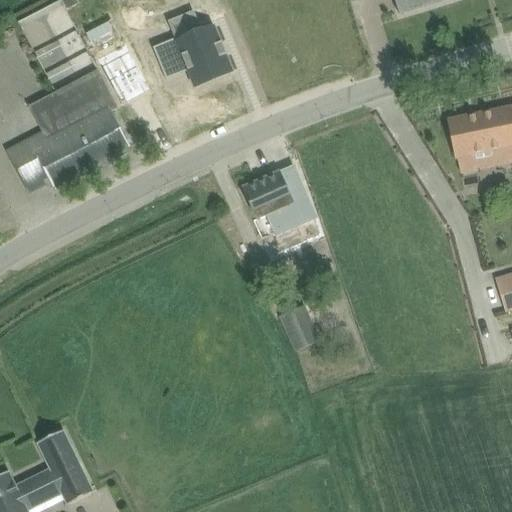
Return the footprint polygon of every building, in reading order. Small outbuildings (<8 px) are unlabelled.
[(79,5),(76,0),(62,0),(68,10),(79,5)] [(394,0),(399,15),(448,0),(394,0)] [(178,38),(154,47),(166,80),(188,71),(194,88),(215,80),(228,76),(228,75),(232,74),(226,58),(228,57),(223,45),(221,45),(215,29),(179,42),(178,38)] [(99,71),(58,92),(63,102),(35,117),(44,134),(48,143),(109,110),(112,113),(119,109),(99,71)] [(131,151),(112,113),(109,110),(48,143),(44,134),(35,117),(63,102),(58,92),(29,107),(43,134),(7,153),(29,195),(46,186),(51,183),(55,191),(131,151)] [(449,122),(453,141),(457,161),(511,149),(511,128),(508,109),(449,122)] [(304,198),(300,188),(292,170),(281,175),(280,173),(244,189),(252,207),(256,217),(264,214),(277,245),(294,238),(281,207),(304,198)] [(511,276),(495,281),(505,314),(511,312),(511,276)] [(280,319),(297,356),(321,345),(304,307),(280,319)] [(28,511),(22,500),(57,483),(69,506),(94,494),(64,432),(38,444),(51,470),(16,487),(9,473),(2,477),(0,473),(0,511),(28,511)]
